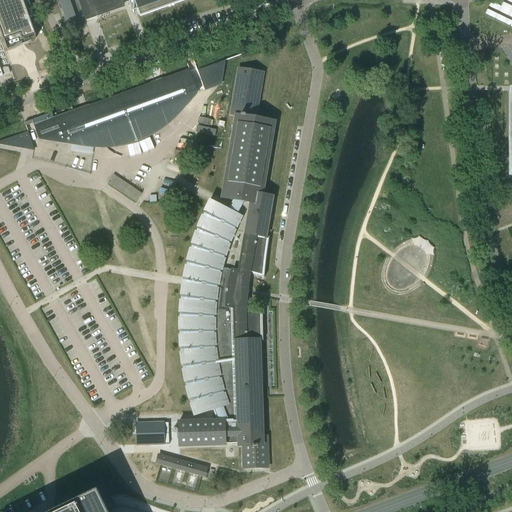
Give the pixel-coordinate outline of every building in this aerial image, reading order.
[(0,0),(0,29),(2,34),(8,50),(31,42),(32,41),(34,40),(34,38),(35,37),(34,35),(21,0),(0,0)] [(78,26),(69,0),(58,0),(69,29),(73,28),(78,26)] [(77,0),(86,21),(96,18),(95,15),(123,5),(121,0),(77,0)] [(129,0),(131,3),(132,3),(132,4),(133,5),(133,6),(133,7),(133,8),(133,9),(133,10),(132,11),(132,12),(133,13),(133,12),(134,11),(134,10),(134,9),(134,8),(136,8),(137,12),(172,0),(129,0)] [(489,1),(484,14),(511,26),(511,0),(501,0),(499,5),(489,1)] [(189,73),(196,92),(199,90),(213,85),(216,84),(220,83),(224,61),(197,71),(193,72),(189,73)] [(0,77),(3,76),(9,74),(7,69),(1,71),(0,68),(0,77)] [(249,272),(262,276),(265,258),(268,240),(265,239),(265,238),(272,197),(262,195),(275,122),(255,119),(263,73),(238,69),(230,115),(235,115),(221,199),(233,201),(227,212),(210,203),(202,220),(196,238),(190,256),(188,264),(185,278),(192,279),(191,283),(190,286),(184,285),(183,292),(182,301),(181,311),(180,320),(180,334),(181,343),(182,357),(183,366),(186,380),(188,389),(190,398),(192,407),(194,411),(195,415),(213,409),(216,417),(217,421),(178,422),(179,447),(225,446),(225,444),(238,443),(238,446),(242,446),(243,469),(268,468),(267,437),(262,437),(259,339),(262,339),(261,326),(261,313),(247,313),(247,296),(248,293),(248,289),(249,272)] [(54,122),(35,129),(38,138),(71,143),(69,137),(77,134),(81,144),(92,146),(94,146),(98,146),(103,146),(102,142),(164,119),(165,123),(174,116),(181,108),(178,98),(196,92),(189,73),(85,111),(74,115),(70,106),(51,113),(54,122)] [(32,123),(28,125),(24,126),(27,132),(30,141),(38,138),(35,129),(32,123)] [(27,132),(0,141),(0,144),(33,151),(30,141),(27,132)] [(112,174),(106,182),(135,202),(141,194),(112,174)] [(29,422),(42,427),(35,445),(51,450),(66,409),(51,404),(53,399),(39,394),(29,422)] [(170,422),(138,423),(139,445),(171,444),(170,422)] [(158,455),(156,464),(204,477),(207,469),(158,455)] [(54,511),(106,511),(105,510),(103,505),(101,501),(96,492),(54,511)]
